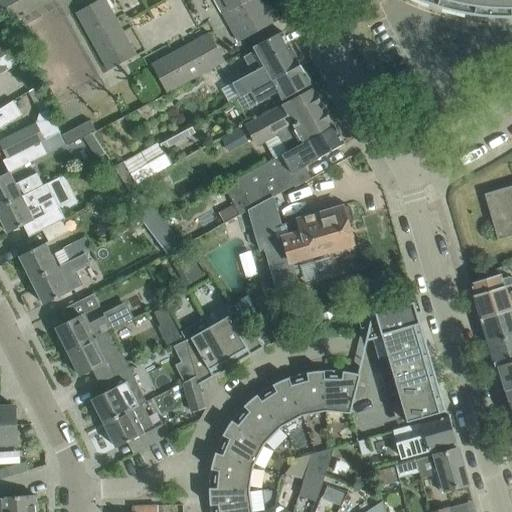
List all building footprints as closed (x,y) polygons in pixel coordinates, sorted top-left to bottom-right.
[(0,0),(0,11),(19,0),(0,0)] [(136,55),(105,0),(98,0),(76,12),(108,70),(136,55)] [(215,0),(239,42),(277,21),(265,0),(215,0)] [(4,32),(0,34),(0,60),(16,50),(4,32)] [(255,51),(244,57),(252,73),(233,84),(239,97),(299,65),(282,32),(253,47),(255,51)] [(224,61),(209,33),(152,64),(167,92),(224,61)] [(0,74),(22,59),(16,50),(0,60),(0,74)] [(300,65),(299,65),(249,93),(236,101),(242,112),(256,104),(278,93),(282,101),(311,84),(300,65)] [(287,152),(334,126),(313,87),(245,124),(257,145),(277,134),(287,152)] [(0,126),(21,114),(14,102),(0,110),(0,126)] [(60,131),(48,109),(39,113),(36,122),(0,139),(0,144),(7,158),(3,160),(3,161),(51,136),(60,131)] [(96,131),(90,120),(62,135),(68,146),(92,133),(96,131)] [(287,152),(224,187),(239,214),(311,178),(304,166),(344,144),(334,126),(287,152)] [(181,140),(177,132),(159,142),(163,149),(181,140)] [(96,158),(105,153),(92,133),(83,137),(96,158)] [(57,147),(51,136),(3,161),(9,172),(46,153),(46,152),(57,147)] [(157,143),(124,162),(137,185),(139,184),(165,169),(170,166),(157,143)] [(147,197),(172,182),(165,169),(139,184),(147,197)] [(15,184),(9,172),(0,176),(0,207),(25,194),(43,185),(37,172),(15,184)] [(47,183),(25,194),(0,207),(0,217),(8,233),(23,225),(29,237),(40,232),(42,230),(43,231),(62,222),(61,220),(65,218),(58,206),(32,219),(26,208),(53,194),(47,183)] [(511,185),(484,194),(498,240),(511,235),(511,185)] [(347,205),(323,212),(283,223),(284,224),(280,225),(276,211),(252,224),(260,251),(265,249),(278,294),(292,290),(289,280),(295,278),(290,262),(353,244),(347,224),(352,223),(354,219),(351,208),(347,205)] [(67,231),(62,222),(43,231),(48,241),(67,231)] [(20,256),(31,279),(91,250),(85,236),(62,248),(62,249),(51,255),(45,243),(20,256)] [(192,255),(191,254),(176,262),(187,284),(203,275),(192,255)] [(31,279),(44,305),(69,292),(63,280),(86,268),(80,256),(31,279)] [(501,274),(471,283),(475,295),(474,295),(481,317),(511,306),(511,292),(507,294),(501,274)] [(104,315),(89,323),(84,313),(55,327),(68,352),(110,330),(133,318),(125,302),(103,313),(104,315)] [(511,306),(481,317),(488,342),(511,334),(511,306)] [(171,343),(183,337),(169,307),(156,313),(171,343)] [(249,329),(236,311),(210,326),(205,318),(204,318),(232,366),(251,355),(239,334),(247,330),(248,330),(249,329)] [(396,331),(420,324),(417,312),(409,314),(385,321),(369,325),(366,341),(367,341),(367,340),(396,332),(396,331)] [(232,366),(204,318),(181,332),(186,340),(192,362),(201,356),(213,377),(232,366)] [(426,345),(420,324),(396,331),(396,332),(402,353),(426,345)] [(127,365),(110,330),(68,352),(80,376),(92,370),(97,380),(127,365)] [(511,334),(488,342),(495,367),(498,366),(511,360),(511,334)] [(433,367),(426,345),(402,353),(408,374),(433,367)] [(511,360),(498,366),(505,390),(511,387),(511,360)] [(439,388),(433,367),(408,374),(414,396),(439,388)] [(146,402),(129,368),(99,383),(104,393),(92,399),(104,423),(134,408),(142,404),(146,402)] [(325,411),(322,374),(309,375),(309,372),(298,375),(288,378),(302,416),(325,411)] [(345,372),(322,372),(322,374),(325,411),(350,413),(360,377),(344,374),(345,372)] [(196,376),(182,383),(190,413),(205,409),(196,376)] [(257,394),(281,427),(302,416),(288,378),(287,379),(288,381),(276,386),(275,384),(257,394)] [(445,411),(439,388),(414,396),(421,418),(445,411)] [(232,421),(264,444),(281,427),(256,395),(255,395),(257,398),(247,407),(245,404),(232,421)] [(134,408),(104,423),(116,448),(140,436),(154,428),(142,404),(134,408)] [(0,443),(17,443),(15,407),(0,407),(0,443)] [(456,442),(448,415),(407,426),(411,440),(398,444),(402,458),(456,442)] [(264,444),(232,421),(227,434),(224,434),(213,455),(217,456),(253,466),(264,444)] [(154,428),(140,436),(146,448),(167,438),(169,437),(162,424),(154,428)] [(361,456),(369,453),(365,439),(357,441),(361,456)] [(326,474),(333,447),(323,450),(311,482),(321,485),(325,474),(326,474)] [(468,484),(457,448),(435,454),(416,460),(416,458),(415,459),(418,470),(419,470),(421,478),(436,474),(441,492),(468,484)] [(287,472),(304,477),(312,453),(311,453),(298,458),(287,472)] [(249,489),(253,466),(217,456),(214,468),(211,467),(210,479),(209,484),(209,488),(249,489)] [(418,470),(415,459),(395,464),(398,475),(418,470)] [(397,480),(394,466),(377,470),(380,485),(397,480)] [(0,478),(9,475),(7,467),(0,469),(0,478)] [(210,504),(211,511),(252,511),(249,489),(209,488),(209,490),(212,490),(213,503),(210,504)] [(286,504),(293,511),(309,497),(302,489),(286,504)] [(343,493),(335,490),(330,502),(338,505),(343,493)] [(35,511),(35,495),(15,496),(0,497),(0,511),(35,511)] [(384,511),(382,501),(365,511),(384,511)]
